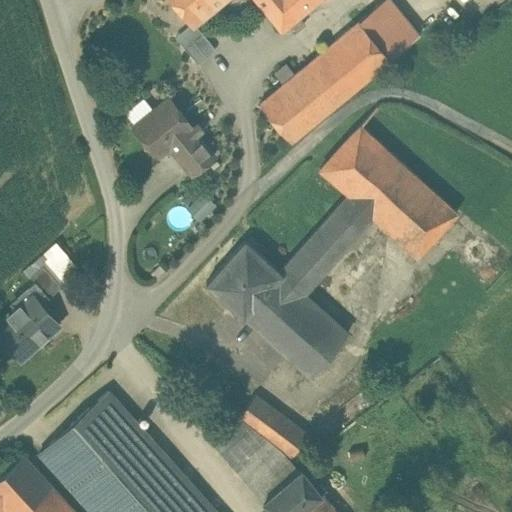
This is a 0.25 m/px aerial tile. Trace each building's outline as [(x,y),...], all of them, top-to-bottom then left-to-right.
[(174,0),(194,23),(221,0),(174,0)] [(257,0),(282,29),(316,0),(257,0)] [(410,42),(378,3),(359,20),(391,58),(410,42)] [(284,81),(274,90),(290,109),(275,122),(291,141),(391,58),(359,20),(294,73),(284,81)] [(201,31),(184,45),(198,62),(215,48),(201,31)] [(287,66),(280,68),(279,74),(284,81),(294,73),(287,66)] [(274,90),(259,102),(275,122),(290,109),(274,90)] [(193,126),(169,96),(134,124),(158,154),(169,145),(175,151),(197,133),(192,127),(193,126)] [(279,270),(250,303),(252,305),(243,316),(309,375),(348,332),(305,293),(374,216),(417,255),(457,211),(361,124),(320,168),(348,193),(279,270)] [(197,133),(175,151),(192,173),(214,155),(197,133)] [(205,191),(188,207),(200,219),(217,203),(205,191)] [(279,270),(245,240),(206,283),(243,316),(252,305),(250,303),(279,270)] [(62,285),(43,264),(31,275),(49,296),(62,285)] [(59,323),(31,292),(0,319),(0,335),(20,358),(59,323)] [(217,511),(108,390),(39,451),(93,511),(217,511)] [(255,394),(238,416),(239,417),(250,425),(267,402),(255,394)] [(267,402),(250,425),(268,438),(285,416),(267,402)] [(285,416),(268,438),(282,449),(291,456),(308,434),(285,416)] [(290,457),(238,418),(214,440),(263,500),(299,469),(290,457)] [(77,511),(24,452),(0,473),(0,504),(1,506),(2,507),(6,511),(77,511)] [(299,469),(263,500),(272,511),(337,511),(321,491),(325,487),(319,480),(315,483),(301,467),(299,469)]
